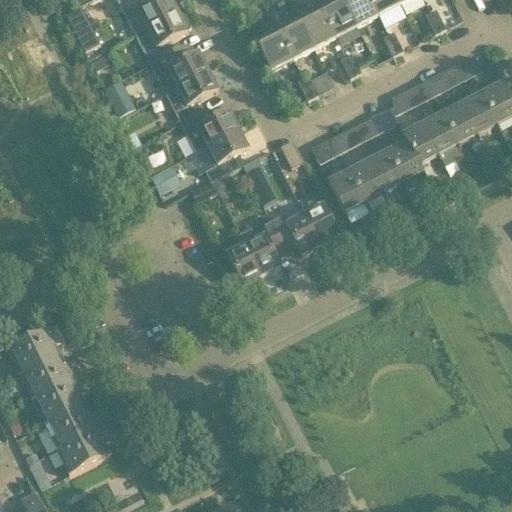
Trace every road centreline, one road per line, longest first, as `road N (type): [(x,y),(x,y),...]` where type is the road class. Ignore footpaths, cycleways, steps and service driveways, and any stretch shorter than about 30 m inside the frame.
road 1 (residential): [(511,38),(504,23),(275,138),(203,0)]
road 2 (residential): [(236,356),(496,222)]
road 3 (residential): [(236,356),(169,238),(91,271)]
road 4 (residential): [(91,271),(155,384),(172,387),(236,356)]
